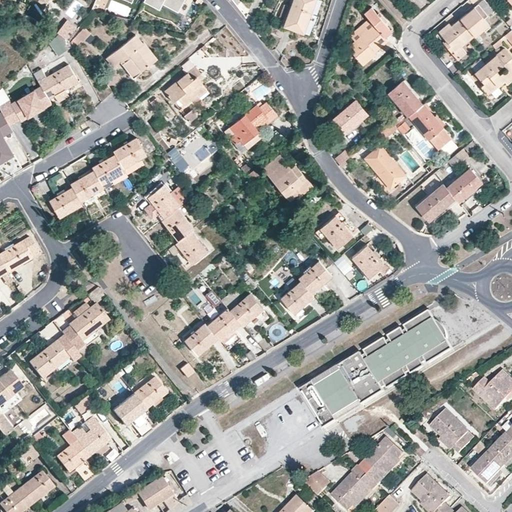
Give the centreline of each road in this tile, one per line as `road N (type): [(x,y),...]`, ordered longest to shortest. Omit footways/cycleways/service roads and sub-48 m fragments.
road 1 (residential): [(199,406),(406,277),(422,275)]
road 2 (residential): [(295,96),(336,176),(419,252)]
road 3 (residential): [(481,133),(410,41),(450,0)]
road 4 (residential): [(129,119),(17,183)]
road 5 (residential): [(216,0),(295,96)]
road 6 (residential): [(57,254),(119,224),(145,268)]
